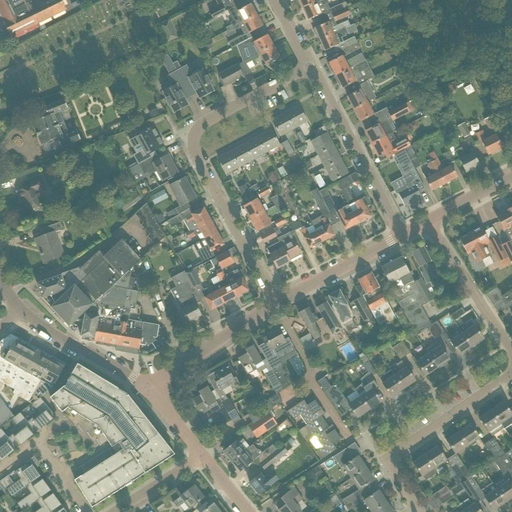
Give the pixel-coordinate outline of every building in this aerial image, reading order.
[(3,22),(9,35),(10,36),(65,9),(60,0),(33,0),(31,1),(29,0),(0,0),(0,12),(4,21),(3,22)] [(299,0),(303,8),(316,2),(315,0),(299,0)] [(321,0),(316,2),(303,8),(308,20),(327,12),(324,5),(329,3),(327,0),(321,0)] [(152,6),(148,8),(151,13),(158,9),(155,4),(152,6)] [(234,30),(240,27),(238,24),(256,15),(250,4),(237,11),(240,17),(230,23),(234,30)] [(212,19),(214,17),(225,12),(222,5),(209,13),(212,19)] [(330,10),(332,15),(344,10),(344,9),(342,5),(330,10)] [(317,35),(319,39),(337,31),(345,28),(350,26),(348,21),(337,26),(335,22),(350,15),(347,8),(344,9),(344,10),(332,15),(333,20),(328,23),(327,22),(323,24),(314,28),(315,29),(313,30),(313,32),(314,34),(315,36),(317,35)] [(225,12),(214,17),(218,24),(231,16),(228,10),(225,12)] [(238,24),(240,27),(244,35),(253,31),(262,26),(256,15),(238,24)] [(168,20),(158,25),(167,43),(177,38),(168,20)] [(234,30),(231,25),(225,28),(227,31),(224,32),(226,35),(234,30)] [(337,31),(319,39),(321,44),(320,45),(320,47),(321,49),(322,51),(324,50),(324,51),(338,45),(338,44),(343,42),(341,38),(345,36),(344,35),(347,33),(345,28),(337,31)] [(207,32),(201,36),(203,42),(209,38),(207,32)] [(260,53),(273,46),(267,35),(246,46),(252,57),(255,55),(260,53)] [(228,42),(231,48),(243,42),(240,36),(228,42)] [(340,44),(342,50),(357,42),(355,37),(340,44)] [(357,42),(342,50),(345,56),(360,50),(357,42)] [(278,57),(273,46),(260,53),(265,64),(278,57)] [(394,48),(386,52),(389,58),(397,54),(394,48)] [(333,71),(335,75),(343,71),(355,65),(356,65),(365,60),(362,54),(345,62),(341,56),(338,59),(329,63),(330,65),(328,66),(331,72),(333,71)] [(167,55),(161,59),(169,74),(166,76),(172,87),(162,92),(166,99),(165,99),(169,106),(170,106),(174,113),(188,105),(185,100),(191,97),(176,71),(172,64),(167,55)] [(254,66),(251,61),(257,58),(255,55),(252,57),(245,61),(238,65),(237,65),(243,76),(250,72),(249,69),(254,66)] [(500,61),(511,84),(511,61),(509,56),(500,61)] [(343,71),(335,75),(338,81),(336,81),(339,87),(341,86),(342,88),(355,81),(357,86),(371,79),(368,74),(360,78),(361,76),(359,71),(368,66),(365,60),(356,65),(355,65),(343,71)] [(177,61),(172,64),(176,71),(181,68),(177,61)] [(237,65),(238,65),(237,64),(218,74),(220,77),(225,86),(243,76),(237,65)] [(181,68),(176,71),(191,97),(196,94),(199,99),(213,91),(209,84),(210,83),(206,77),(202,70),(192,76),(186,65),(181,68)] [(402,65),(392,70),(395,75),(405,70),(402,65)] [(352,94),(347,97),(353,109),(368,102),(374,98),(368,86),(352,94)] [(373,89),(377,97),(382,93),(379,86),(373,89)] [(382,93),(377,97),(380,103),(386,100),(382,93)] [(57,139),(61,148),(80,140),(76,130),(68,134),(59,112),(67,109),(63,99),(44,107),(48,116),(31,123),(41,146),(57,139)] [(368,102),(353,109),(360,122),(369,117),(373,115),(369,108),(371,107),(368,102)] [(388,112),(393,121),(409,112),(404,104),(388,112)] [(298,106),(285,114),(293,128),(306,121),(298,106)] [(155,109),(148,112),(151,118),(158,115),(155,109)] [(293,128),(285,114),(272,121),(280,136),(293,128)] [(484,120),(490,131),(497,127),(491,116),(484,120)] [(365,131),(371,143),(391,133),(388,128),(389,127),(385,121),(365,131)] [(458,126),(463,137),(469,134),(463,123),(458,126)] [(136,162),(125,167),(127,170),(154,155),(155,156),(156,155),(154,151),(163,146),(159,138),(153,127),(151,128),(149,129),(146,130),(147,131),(137,136),(137,137),(129,141),(136,154),(133,155),(136,162)] [(271,130),(258,137),(266,152),(279,145),(271,130)] [(476,133),(483,146),(488,155),(502,148),(496,134),(486,139),(481,130),(476,133)] [(387,158),(405,149),(410,146),(406,139),(392,146),(390,142),(395,139),(392,133),(391,133),(371,143),(374,148),(372,149),(376,156),(378,155),(378,156),(384,153),(387,158)] [(311,142),(318,155),(333,147),(326,134),(311,142)] [(258,137),(244,144),(252,159),(266,152),(258,137)] [(410,146),(405,149),(411,161),(417,158),(414,152),(424,146),(421,140),(410,146)] [(457,143),(448,148),(449,151),(450,154),(455,152),(454,151),(459,148),(457,143)] [(244,144),(231,152),(239,166),(252,159),(244,144)] [(290,146),(285,149),(289,157),(293,155),(292,152),(293,151),(290,146)] [(318,155),(325,168),(340,160),(333,147),(318,155)] [(461,164),(466,173),(479,166),(472,152),(465,156),(460,148),(459,148),(454,151),(455,152),(461,164)] [(395,189),(404,205),(421,196),(418,191),(424,188),(404,149),(393,155),(408,183),(395,189)] [(444,153),(449,164),(454,161),(450,154),(449,151),(444,153)] [(239,166),(231,152),(218,159),(226,173),(239,166)] [(428,154),(432,161),(444,184),(456,178),(450,166),(443,170),(437,159),(433,152),(428,154)] [(154,155),(127,170),(130,176),(135,173),(137,177),(143,174),(143,175),(147,173),(149,175),(156,171),(162,181),(167,178),(178,172),(177,171),(176,172),(170,162),(171,161),(168,155),(157,161),(155,156),(154,155)] [(340,160),(325,168),(332,181),(347,173),(340,160)] [(432,161),(427,164),(430,170),(422,174),(427,182),(431,191),(444,184),(432,161)] [(19,198),(24,212),(32,209),(33,211),(39,208),(38,207),(41,206),(36,194),(47,190),(41,175),(29,180),(31,187),(17,192),(17,193),(18,192),(20,197),(19,198)] [(336,183),(340,190),(353,184),(349,176),(336,183)] [(167,213),(169,217),(178,214),(190,208),(187,203),(195,198),(190,190),(189,190),(184,179),(184,178),(169,186),(180,205),(174,208),(175,209),(167,213)] [(257,193),(260,198),(270,192),(268,187),(257,193)] [(321,199),(324,203),(329,213),(336,209),(325,188),(318,192),(321,199)] [(138,201),(141,199),(134,189),(118,201),(120,205),(124,210),(138,201)] [(315,202),(321,199),(318,192),(316,189),(310,192),(315,202)] [(167,198),(163,190),(150,197),(154,205),(167,198)] [(270,199),(274,206),(280,202),(277,195),(270,199)] [(354,203),(348,206),(357,223),(370,217),(365,207),(368,205),(364,197),(356,202),(354,203)] [(244,207),(250,219),(265,211),(261,204),(259,205),(256,199),(252,202),(244,207)] [(280,202),(274,206),(278,213),(284,210),(280,202)] [(149,234),(147,236),(155,245),(165,237),(146,203),(135,214),(143,223),(141,225),(149,234)] [(329,213),(324,203),(318,207),(323,216),(329,213)] [(357,223),(348,206),(348,205),(335,212),(345,230),(357,223)] [(183,220),(189,231),(210,220),(203,208),(183,219),(183,220)] [(511,213),(509,209),(496,216),(504,231),(510,228),(511,233),(511,213)] [(265,211),(250,219),(257,231),(270,224),(266,218),(268,217),(265,211)] [(171,227),(183,220),(183,219),(180,214),(168,221),(171,227)] [(274,222),(277,227),(288,222),(285,216),(274,222)] [(311,222),(316,232),(316,231),(322,242),(334,235),(325,217),(320,220),(318,218),(311,222)] [(201,232),(204,239),(217,232),(210,220),(189,231),(185,233),(188,240),(195,236),(194,236),(201,232)] [(299,221),(295,223),(294,220),(289,223),(293,232),(302,227),(299,221)] [(42,255),(45,261),(43,262),(43,263),(63,255),(55,233),(63,230),(61,222),(53,225),(44,228),(46,235),(35,239),(39,250),(40,249),(42,253),(40,254),(41,256),(42,255)] [(316,231),(316,232),(309,235),(305,228),(300,231),(309,249),(322,242),(316,231)] [(481,228),(468,234),(482,260),(485,267),(486,268),(493,264),(489,256),(490,256),(485,245),(486,245),(489,244),(489,243),(488,241),(487,239),(486,236),(481,228)] [(260,237),(263,243),(277,236),(274,230),(260,237)] [(217,232),(204,239),(208,245),(196,251),(202,262),(214,256),(212,251),(224,245),(217,232)] [(277,239),(279,242),(289,260),(289,259),(293,257),(293,258),(299,255),(298,254),(299,254),(300,254),(296,245),(289,232),(277,239)] [(468,234),(459,239),(466,254),(467,253),(470,258),(471,257),(475,264),(478,271),(485,267),(482,260),(468,234)] [(497,236),(488,241),(489,243),(489,244),(498,262),(508,257),(501,245),(502,245),(497,236)] [(75,321),(77,320),(128,271),(141,259),(122,239),(114,247),(112,245),(102,254),(99,251),(80,268),(79,267),(45,279),(45,280),(41,281),(41,282),(36,284),(41,298),(47,296),(52,305),(50,307),(57,315),(58,315),(61,319),(68,327),(75,321)] [(511,246),(509,241),(502,245),(501,245),(508,257),(510,263),(511,262),(511,246)] [(279,242),(275,244),(266,249),(276,268),(289,261),(289,260),(279,242)] [(426,284),(424,284),(427,289),(430,288),(434,286),(431,281),(434,280),(425,264),(430,261),(422,246),(411,252),(419,267),(418,267),(426,284)] [(215,258),(221,268),(221,269),(233,263),(227,252),(215,258)] [(427,289),(424,284),(421,278),(414,282),(413,281),(411,276),(413,275),(412,272),(409,273),(407,269),(409,268),(408,266),(406,267),(401,257),(381,268),(389,283),(390,283),(397,296),(395,297),(398,302),(412,328),(428,319),(421,306),(424,304),(433,300),(427,289)] [(236,297),(226,278),(222,272),(223,272),(221,269),(221,268),(215,271),(217,275),(216,275),(219,281),(213,285),(216,291),(223,304),(236,297)] [(193,269),(185,273),(189,280),(193,288),(200,284),(201,284),(196,275),(193,269)] [(94,341),(117,345),(129,271),(128,271),(77,320),(83,321),(80,336),(94,339),(94,341)] [(129,271),(117,345),(139,349),(139,344),(145,345),(145,346),(146,343),(148,343),(152,340),(153,338),(156,338),(158,326),(159,326),(159,325),(143,322),(142,323),(133,321),(128,320),(130,309),(134,310),(138,292),(132,291),(135,278),(130,277),(131,272),(129,271)] [(193,288),(189,280),(185,273),(184,271),(181,273),(171,278),(175,287),(182,299),(175,302),(180,311),(181,311),(182,314),(187,323),(188,322),(189,324),(194,321),(193,319),(200,316),(195,305),(200,302),(199,300),(200,300),(193,288)] [(226,278),(236,297),(248,291),(238,271),(226,278)] [(361,297),(365,303),(366,302),(378,324),(394,316),(376,282),(371,273),(358,280),(357,282),(356,284),(356,287),(355,287),(361,297)] [(203,290),(200,291),(204,298),(211,310),(223,304),(216,291),(210,294),(207,288),(203,290)] [(497,288),(486,295),(492,305),(501,299),(502,298),(497,288)] [(346,329),(348,332),(356,328),(345,307),(350,305),(345,296),(342,297),(339,291),(328,296),(346,329)] [(502,298),(501,299),(505,305),(510,302),(511,300),(511,294),(511,292),(502,298)] [(364,303),(365,303),(361,297),(353,302),(364,322),(372,318),(364,303)] [(316,307),(321,316),(332,335),(342,329),(326,301),(316,307)] [(321,336),(314,323),(318,321),(314,313),(312,314),(308,307),(298,313),(316,346),(323,342),(320,336),(321,336)] [(450,316),(454,321),(465,313),(461,308),(450,316)] [(394,314),(404,332),(411,328),(400,310),(394,314)] [(437,321),(431,324),(439,336),(445,332),(437,321)] [(468,329),(462,333),(471,347),(483,339),(471,321),(466,324),(465,325),(468,329)] [(439,336),(431,324),(427,328),(434,339),(439,336)] [(266,359),(284,390),(294,383),(287,372),(282,374),(278,367),(281,366),(276,356),(293,346),(288,339),(285,341),(281,334),(278,336),(273,329),(259,337),(264,344),(259,347),(259,346),(258,347),(265,359),(266,359)] [(471,347),(462,333),(450,341),(459,355),(471,347)] [(0,381),(6,385),(29,344),(27,343),(17,337),(16,337),(10,334),(1,341),(0,342),(0,381)] [(402,341),(397,344),(405,356),(410,353),(402,341)] [(436,341),(425,350),(437,368),(449,360),(436,341)] [(13,393),(16,395),(41,351),(40,350),(29,344),(6,385),(14,390),(13,393)] [(405,356),(397,344),(392,348),(400,360),(405,356)] [(255,366),(262,362),(263,362),(262,361),(253,345),(245,350),(247,353),(237,358),(247,375),(248,375),(248,374),(257,369),(255,366)] [(437,368),(425,350),(413,357),(416,362),(416,363),(425,376),(437,368)] [(41,351),(16,395),(28,402),(33,393),(34,393),(53,357),(42,351),(41,351)] [(365,356),(359,359),(363,365),(363,366),(368,374),(370,376),(371,377),(376,373),(369,362),(365,356)] [(65,364),(53,357),(34,393),(38,395),(40,393),(42,395),(52,386),(53,387),(55,385),(58,380),(59,379),(62,374),(61,372),(65,364)] [(281,385),(272,370),(266,359),(265,359),(262,361),(263,362),(262,362),(268,372),(265,374),(274,389),(281,385)] [(400,371),(394,375),(403,389),(415,381),(401,361),(396,365),(400,371)] [(230,374),(234,372),(229,364),(228,364),(229,365),(226,367),(225,366),(206,377),(214,391),(220,388),(221,391),(230,386),(232,390),(240,385),(235,377),(233,379),(230,374)] [(173,454),(154,429),(126,394),(77,365),(67,381),(74,386),(77,381),(82,385),(81,386),(102,398),(102,397),(108,400),(107,402),(114,405),(112,407),(115,411),(116,410),(124,420),(123,420),(125,424),(127,422),(132,428),(133,427),(136,431),(125,438),(118,443),(114,445),(119,452),(74,480),(91,507),(173,454)] [(403,389),(394,375),(393,376),(390,371),(379,378),(382,383),(391,397),(403,389)] [(366,392),(360,396),(369,410),(370,411),(377,407),(375,405),(381,402),(375,394),(373,390),(377,387),(371,377),(370,376),(368,374),(364,377),(366,379),(369,385),(364,388),(366,392)] [(330,387),(324,391),(335,408),(341,417),(345,414),(343,412),(345,410),(346,412),(351,409),(357,418),(369,410),(360,396),(350,403),(347,398),(345,400),(335,384),(330,387)] [(200,395),(191,400),(200,416),(209,411),(207,407),(216,402),(207,386),(198,392),(200,395)] [(118,443),(125,438),(118,427),(117,428),(113,422),(114,422),(110,415),(101,409),(100,410),(95,407),(95,406),(79,396),(78,397),(73,394),(73,392),(64,387),(50,398),(61,412),(67,408),(72,411),(74,407),(78,409),(76,413),(94,424),(96,420),(101,423),(104,427),(100,430),(111,447),(114,445),(118,443)] [(282,401),(278,394),(277,393),(276,394),(267,400),(267,401),(272,408),(279,404),(282,402),(282,401)] [(0,427),(14,417),(0,398),(0,427)] [(46,425),(55,417),(40,398),(31,404),(38,413),(31,419),(27,422),(36,432),(45,424),(46,425)] [(223,406),(223,407),(229,417),(229,416),(232,420),(234,424),(240,420),(228,398),(221,402),(223,406)] [(298,431),(302,437),(316,427),(313,422),(324,414),(315,400),(307,406),(303,400),(288,411),(293,419),(299,415),(306,425),(298,431)] [(247,415),(252,422),(267,411),(268,412),(273,409),(272,408),(267,401),(247,415)] [(503,402),(491,410),(503,428),(504,428),(504,429),(511,423),(511,406),(508,410),(503,402)] [(229,417),(223,407),(215,411),(223,425),(232,420),(229,416),(229,417)] [(503,428),(491,410),(479,418),(488,431),(492,436),(503,428)] [(267,411),(252,422),(253,422),(248,426),(256,438),(276,423),(268,412),(267,411)] [(26,440),(36,433),(36,432),(27,422),(24,418),(20,413),(14,417),(11,420),(19,429),(8,438),(16,448),(26,440)] [(204,422),(197,425),(200,431),(207,427),(204,422)] [(470,424),(458,432),(467,446),(479,438),(470,424)] [(316,427),(302,437),(306,443),(314,437),(321,447),(315,452),(321,460),(336,449),(332,444),(341,438),(332,425),(320,433),(316,427)] [(17,448),(16,448),(8,438),(0,429),(0,428),(0,461),(6,456),(7,456),(17,448)] [(467,446),(458,432),(446,441),(455,454),(467,446)] [(223,451),(231,462),(249,447),(241,436),(223,451)] [(493,438),(488,441),(499,458),(504,454),(493,438)] [(483,445),(494,461),(499,458),(488,441),(483,445)] [(271,455),(270,453),(260,463),(260,464),(259,465),(264,471),(287,452),(292,448),(287,442),(282,446),(271,455)] [(249,447),(231,462),(240,472),(253,461),(252,461),(256,458),(260,463),(270,453),(267,449),(264,451),(262,453),(260,450),(257,450),(253,445),(249,447)] [(437,447),(425,455),(434,468),(440,464),(447,474),(450,472),(455,481),(453,482),(456,486),(460,483),(466,480),(458,468),(458,469),(455,465),(450,468),(445,461),(446,460),(442,455),(437,447)] [(345,449),(333,457),(341,468),(343,466),(351,478),(365,468),(357,457),(352,460),(345,449)] [(504,454),(499,458),(507,469),(508,471),(511,468),(511,463),(508,457),(505,453),(504,454)] [(425,455),(413,463),(422,476),(434,468),(425,455)] [(499,458),(494,461),(495,462),(502,472),(507,469),(499,458)] [(40,476),(34,469),(31,471),(26,464),(14,472),(20,479),(6,489),(7,491),(12,497),(25,487),(36,478),(37,479),(40,476)] [(463,465),(458,468),(466,480),(471,476),(464,465),(463,465)] [(318,467),(312,471),(316,478),(322,474),(318,467)] [(365,468),(351,478),(359,490),(362,488),(365,486),(373,480),(365,468)] [(249,483),(259,495),(277,479),(272,473),(264,479),(260,474),(249,483)] [(471,476),(466,480),(474,492),(479,488),(471,476)] [(50,491),(45,483),(42,485),(37,479),(36,478),(25,487),(30,494),(16,504),(22,511),(36,501),(35,501),(47,493),(50,491)] [(456,486),(449,491),(452,496),(464,489),(473,502),(471,503),(468,498),(459,504),(462,509),(461,509),(463,511),(480,511),(478,508),(475,505),(480,501),(474,492),(466,480),(460,483),(456,486)] [(508,481),(496,488),(505,502),(511,497),(511,487),(511,486),(508,481)] [(492,483),(480,491),(484,497),(487,502),(493,510),(505,502),(496,488),(496,489),(493,484),(492,483)] [(177,508),(180,506),(184,503),(189,509),(203,498),(194,486),(172,503),(177,508)] [(446,486),(434,494),(437,499),(449,491),(446,486)] [(280,498),(285,504),(278,510),(279,511),(301,511),(296,505),(303,499),(293,488),(280,498)] [(368,498),(363,501),(364,501),(371,511),(372,511),(386,503),(382,497),(384,496),(380,491),(378,492),(378,491),(370,497),(368,498)] [(449,491),(437,499),(441,504),(453,497),(452,496),(449,491)] [(57,507),(61,505),(55,497),(52,500),(47,493),(35,501),(36,501),(41,508),(35,511),(50,511),(57,507)] [(352,494),(341,500),(344,505),(355,499),(352,494)] [(355,499),(344,505),(348,511),(359,505),(355,499)] [(391,511),(386,503),(372,511),(391,511)]
